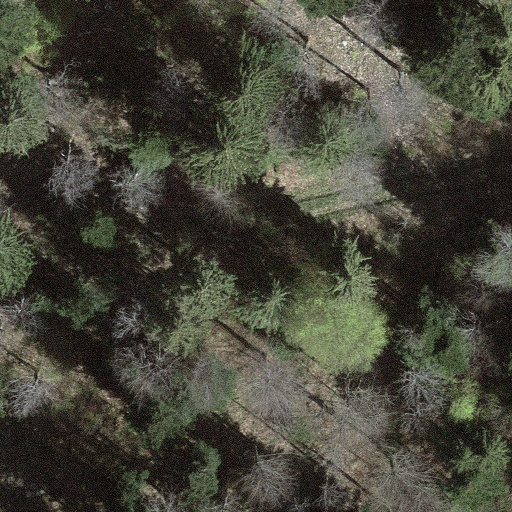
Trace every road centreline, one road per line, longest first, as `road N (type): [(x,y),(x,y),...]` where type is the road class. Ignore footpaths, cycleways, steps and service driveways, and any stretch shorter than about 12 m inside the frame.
road 1 (track): [(74,511),(384,306),(511,175)]
road 2 (track): [(511,171),(250,193),(0,264)]
